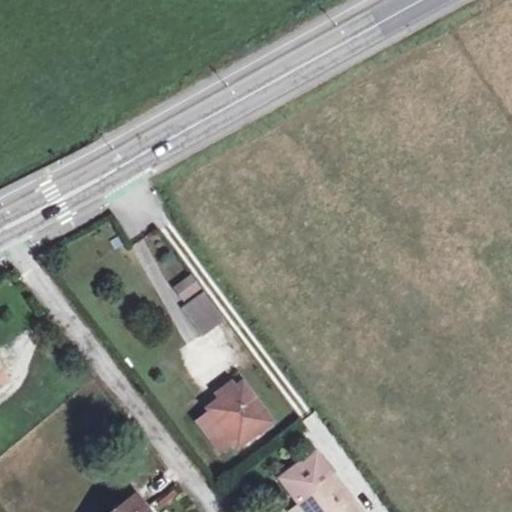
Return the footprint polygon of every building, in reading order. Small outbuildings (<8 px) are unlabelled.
[(205,292),(184,309),(201,332),(223,316),(205,292)] [(211,412),(221,426),(237,448),(272,422),(242,381),(236,386),(220,399),(208,408),(211,412)] [(215,394),(220,399),(236,386),(233,382),(215,394)] [(221,426),(211,412),(201,420),(211,433),(221,426)] [(358,511),(314,452),(301,463),(304,468),(288,480),(301,497),(297,500),(299,503),(305,511),(358,511)] [(281,479),(297,500),(301,497),(288,480),(304,468),(301,463),(281,479)] [(114,511),(147,511),(135,497),(114,511)] [(305,511),(299,503),(290,511),(305,511)]
